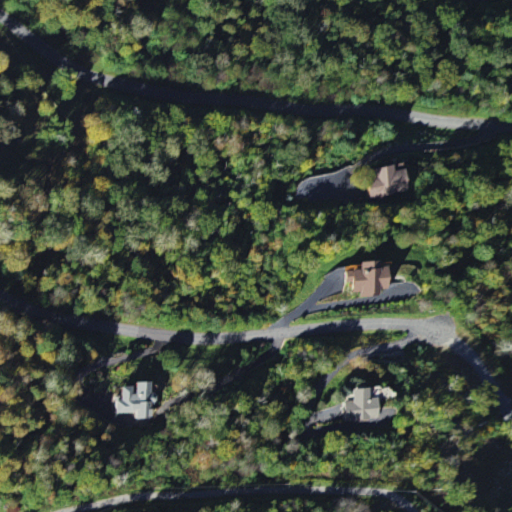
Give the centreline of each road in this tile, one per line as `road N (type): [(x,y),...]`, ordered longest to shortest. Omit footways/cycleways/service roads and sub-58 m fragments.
road 1 (residential): [(0,17),(104,86),(511,129)]
road 2 (residential): [(0,298),(155,338),(402,325),(439,330)]
road 3 (residential): [(413,511),(377,491),(256,489),(124,498),(64,511)]
